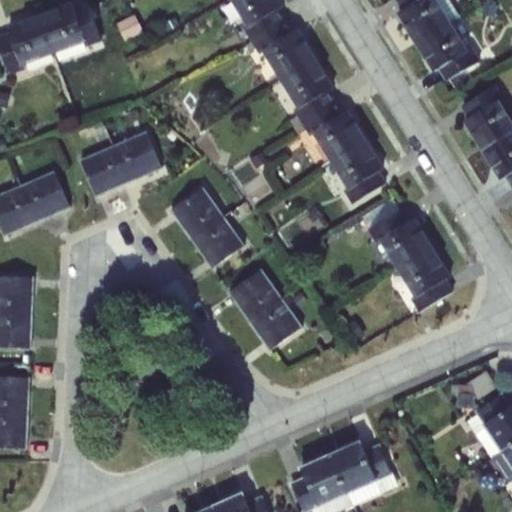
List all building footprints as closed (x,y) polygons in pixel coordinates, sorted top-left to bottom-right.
[(284,5),(280,0),(233,0),(248,25),(249,27),(279,8),(284,5)] [(419,0),(397,0),(403,10),(419,0)] [(419,0),(403,10),(399,12),(416,41),(451,21),(437,0),(419,0)] [(437,0),(451,21),(460,15),(451,0),(437,0)] [(73,2),(40,15),(54,53),(85,42),(87,41),(75,8),(73,2)] [(75,8),(87,41),(85,42),(86,46),(102,41),(88,3),(75,8)] [(486,3),(484,11),(496,15),(498,6),(486,3)] [(286,20),(279,8),(249,27),(248,25),(245,28),(253,41),(286,20)] [(137,14),(117,23),(124,40),(145,31),(137,14)] [(40,15),(8,27),(10,31),(23,64),(24,64),(54,53),(40,15)] [(293,32),(286,20),(253,41),(257,48),(261,55),(266,52),(264,49),(293,32)] [(451,21),(416,41),(434,71),(439,68),(469,50),(468,48),(451,21)] [(283,79),(317,59),(298,29),(293,32),(264,49),(266,52),(283,79)] [(24,64),(23,64),(10,31),(0,34),(0,43),(12,74),(26,69),(24,64)] [(257,48),(253,41),(244,46),(248,53),(257,48)] [(469,50),(439,68),(446,80),(481,61),(472,46),(468,48),(469,50)] [(334,87),(317,59),(283,79),(299,107),(300,108),(330,90),(334,87)] [(470,118),(499,100),(500,102),(504,99),(496,85),(462,106),(470,118)] [(303,122),(337,103),(330,90),(300,108),(299,107),(295,109),(299,116),(303,122)] [(470,118),(466,121),(483,150),(511,132),(511,121),(500,102),(499,100),(470,118)] [(337,103),(303,122),(308,129),(312,136),(315,134),(314,132),(344,114),(337,103)] [(201,109),(193,117),(204,128),(212,120),(201,109)] [(332,160),(367,140),(349,110),(344,114),(314,132),(315,134),(332,160)] [(139,114),(130,118),(134,130),(144,127),(139,114)] [(291,120),(294,127),(303,122),(299,116),(291,120)] [(303,122),(294,127),(294,128),(299,135),(308,129),(303,122)] [(511,132),(483,150),(501,179),(506,176),(511,172),(511,132)] [(147,133),(115,146),(130,181),(162,167),(147,133)] [(95,137),(81,143),(85,152),(99,146),(95,137)] [(384,168),(367,140),(332,160),(348,188),(350,190),(380,171),(384,168)] [(115,146),(82,160),(97,195),(130,181),(115,146)] [(221,153),(219,163),(227,166),(230,155),(221,153)] [(387,184),(380,171),(350,190),(348,188),(346,190),(354,204),(387,184)] [(54,172),(22,186),(38,220),(69,207),(54,172)] [(12,191),(22,186),(17,176),(8,181),(12,191)] [(12,191),(0,196),(0,224),(5,235),(38,220),(22,186),(12,191)] [(203,188),(173,210),(193,238),(224,216),(203,188)] [(228,191),(220,196),(227,206),(235,201),(228,191)] [(316,208),(307,216),(315,223),(324,215),(316,208)] [(380,239),(411,221),(403,208),(369,229),(378,243),(382,240),(380,239)] [(233,210),(224,217),(231,226),(240,219),(233,210)] [(224,216),(193,238),(214,268),(245,246),(231,226),(224,217),(224,216)] [(411,221),(380,239),(382,240),(399,269),(434,249),(415,218),(411,221)] [(337,232),(323,240),(330,254),(344,246),(337,232)] [(434,249),(399,269),(417,297),(447,279),(451,277),(434,249)] [(392,263),(369,277),(374,284),(396,270),(392,263)] [(250,320),(282,299),(276,290),(261,271),(230,292),(250,320)] [(0,275),(0,311),(32,313),(34,277),(0,275)] [(417,297),(413,299),(421,311),(454,292),(447,279),(417,297)] [(276,290),(282,299),(291,292),(285,283),(276,290)] [(298,301),(291,292),(282,299),(288,308),(298,301)] [(288,308),(282,299),(250,320),(271,349),(302,328),(288,308)] [(0,346),(31,348),(32,313),(0,311),(0,346)] [(155,353),(131,364),(142,386),(166,375),(155,353)] [(452,394),(459,395),(459,393),(460,385),(473,385),(472,394),(476,394),(476,401),(499,388),(497,385),(505,380),(496,366),(465,384),(454,383),(452,394)] [(30,378),(0,376),(0,411),(29,413),(30,378)] [(460,385),(459,393),(472,394),(473,385),(460,385)] [(472,394),(459,393),(459,395),(458,407),(475,408),(476,401),(476,394),(472,394)] [(486,423),(511,407),(503,394),(476,411),(487,427),(488,426),(486,423)] [(488,426),(505,452),(511,447),(511,406),(511,407),(486,423),(488,426)] [(29,413),(0,411),(0,446),(27,448),(29,413)] [(505,452),(488,426),(487,427),(477,433),(494,459),(505,452)] [(361,441),(332,454),(349,491),(376,480),(378,479),(366,451),(361,441)] [(366,451),(378,479),(392,473),(380,445),(366,451)] [(511,462),(505,452),(494,459),(509,483),(511,480),(511,462)] [(332,454),(302,468),(306,478),(318,505),(349,491),(332,454)] [(318,505),(306,478),(292,484),(304,511),(318,505)] [(349,491),(355,504),(381,493),(376,480),(349,491)] [(349,491),(318,505),(321,511),(334,511),(355,504),(349,491)] [(243,494),(215,506),(218,511),(251,511),(248,503),(243,494)] [(268,511),(262,497),(248,503),(251,511),(268,511)]
